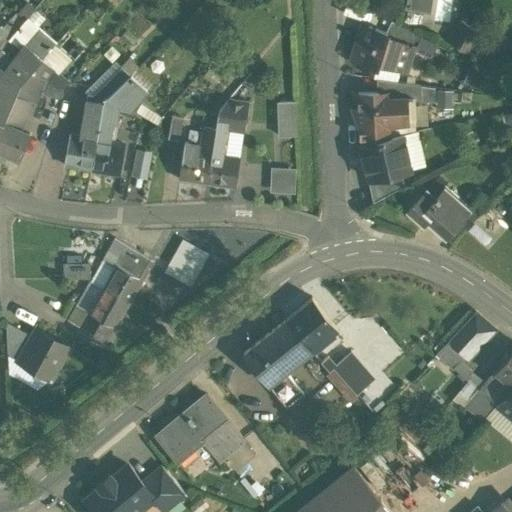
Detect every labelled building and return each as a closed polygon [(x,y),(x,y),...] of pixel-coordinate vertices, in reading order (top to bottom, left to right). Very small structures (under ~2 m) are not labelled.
[(206,0),(189,18),(205,34),(230,9),(219,0),(206,0)] [(425,0),(409,0),(408,7),(424,10),(425,0)] [(55,43),(26,19),(11,36),(0,48),(0,132),(22,79),(42,58),(55,43)] [(18,27),(9,20),(2,29),(11,36),(18,27)] [(422,36),(393,21),(387,31),(390,32),(389,37),(411,45),(411,46),(416,48),(422,36)] [(479,31),(462,21),(450,43),(468,52),(479,31)] [(387,31),(371,26),(366,29),(357,56),(359,60),(377,66),(379,61),(403,69),(411,46),(411,45),(389,37),(390,32),(387,31)] [(0,48),(11,36),(2,29),(0,27),(0,48)] [(22,79),(0,132),(0,154),(17,161),(29,133),(20,129),(27,113),(31,114),(46,79),(53,68),(42,58),(22,79)] [(120,66),(92,94),(104,96),(106,99),(130,75),(120,66)] [(69,82),(56,71),(49,80),(43,93),(59,99),(62,90),(69,82)] [(106,99),(104,102),(102,114),(113,116),(115,104),(129,108),(146,89),(130,75),(106,99)] [(420,85),(377,78),(377,92),(378,91),(378,93),(388,92),(388,98),(413,97),(413,101),(421,100),(421,87),(420,85)] [(433,89),(421,87),(421,100),(433,99),(433,89)] [(377,92),(358,92),(359,128),(380,127),(380,125),(389,125),(389,119),(414,118),(413,101),(413,97),(388,98),(388,92),(378,93),(378,91),(377,92)] [(92,94),(86,93),(80,136),(97,139),(102,114),(104,102),(106,99),(104,96),(92,94)] [(247,102),(227,99),(218,110),(217,114),(215,126),(228,128),(227,129),(243,132),(247,102)] [(295,101),(278,101),(279,136),(297,135),(295,101)] [(217,114),(204,112),(203,125),(215,126),(217,114)] [(113,116),(102,114),(97,139),(109,141),(114,116),(113,116)] [(183,117),(172,115),(168,138),(179,140),(183,117)] [(215,126),(203,125),(200,143),(199,150),(211,152),(215,126)] [(380,127),(359,128),(360,143),(390,137),(389,125),(380,125),(380,127)] [(228,128),(215,126),(211,152),(224,155),(224,154),(239,157),(243,132),(227,129),(228,128)] [(80,136),(70,134),(65,164),(92,169),(97,139),(80,136)] [(390,137),(360,143),(368,178),(401,171),(411,169),(403,134),(390,137)] [(109,141),(97,139),(92,169),(119,174),(124,144),(109,141)] [(200,143),(184,141),(183,148),(199,150),(200,143)] [(134,175),(152,177),(154,148),(137,147),(134,175)] [(199,150),(183,148),(179,179),(206,183),(211,152),(199,150)] [(224,155),(211,152),(206,183),(206,184),(234,188),(239,157),(224,154),(224,155)] [(295,169),(272,168),(270,192),(294,193),(295,169)] [(401,171),(368,178),(373,202),(404,186),(401,171)] [(470,208),(445,186),(437,195),(429,188),(407,212),(424,226),(428,222),(446,238),(466,214),(471,208),(470,208)] [(490,204),(480,196),(470,208),(471,208),(466,214),(475,221),(490,204)] [(153,260),(115,239),(103,260),(115,267),(117,265),(142,279),(153,260)] [(209,255),(181,240),(163,271),(192,287),(209,255)] [(90,263),(63,264),(64,279),(91,278),(90,263)] [(142,279),(117,265),(115,267),(103,289),(129,303),(142,279)] [(90,281),(76,305),(90,313),(103,289),(90,281)] [(129,303),(103,289),(90,313),(115,327),(116,327),(129,303)] [(337,327),(311,297),(285,318),(310,350),(337,327)] [(90,313),(76,305),(69,318),(94,334),(102,320),(90,313)] [(466,326),(465,327),(471,332),(475,335),(487,320),(477,312),(466,326)] [(285,318),(244,352),(268,382),(284,369),(296,360),(297,361),(310,350),(285,318)] [(115,327),(102,320),(94,334),(92,339),(104,346),(115,327)] [(33,336),(6,321),(7,354),(19,361),(33,336)] [(463,324),(447,341),(456,349),(471,332),(465,327),(466,326),(463,324)] [(33,336),(19,361),(51,378),(68,347),(37,329),(33,336)] [(456,349),(447,341),(437,352),(455,368),(465,357),(456,349)] [(511,349),(494,371),(511,386),(511,349)] [(373,377),(349,350),(334,363),(331,366),(332,367),(356,393),(373,377)] [(334,363),(326,355),(319,361),(328,370),(332,367),(331,366),(334,363)] [(284,369),(268,382),(286,404),(302,391),(284,369)] [(511,386),(494,371),(479,389),(496,403),(511,387),(511,386)] [(511,387),(496,403),(497,404),(511,416),(511,387)] [(496,403),(479,389),(467,403),(485,419),(497,404),(496,403)] [(243,436),(208,393),(158,434),(177,458),(203,437),(218,456),(243,436)] [(203,437),(177,458),(193,477),(218,456),(203,437)] [(84,500),(94,511),(134,511),(154,495),(142,481),(128,464),(112,477),(109,474),(98,483),(101,487),(84,500)] [(162,465),(142,481),(154,495),(165,509),(185,492),(162,465)] [(390,511),(353,466),(295,511),(390,511)] [(511,511),(511,497),(509,495),(488,511),(511,511)]
